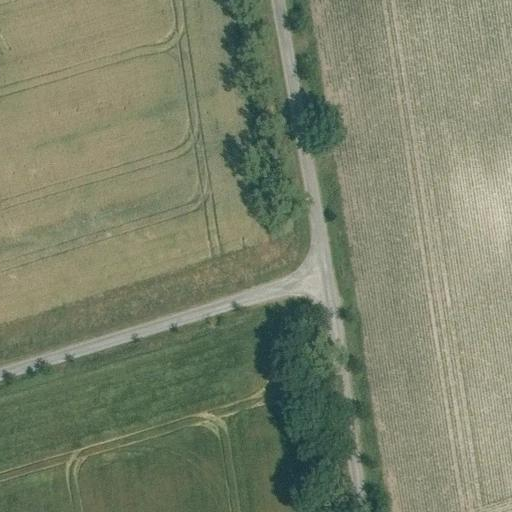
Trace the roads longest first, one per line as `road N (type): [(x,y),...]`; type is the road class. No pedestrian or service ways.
road 1 (unclassified): [(312,265),(0,359)]
road 2 (unclassified): [(274,0),(312,265)]
road 3 (unclassified): [(312,265),(352,511)]
